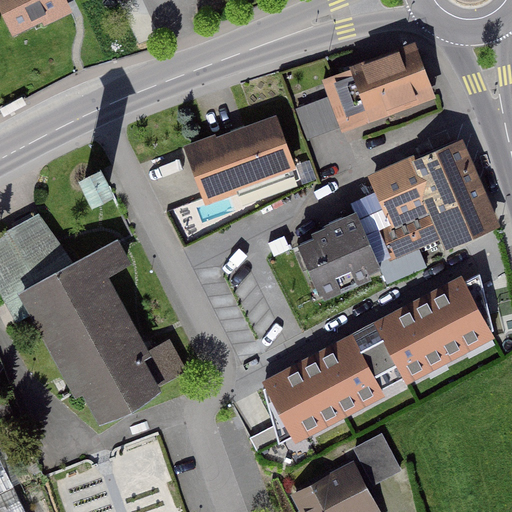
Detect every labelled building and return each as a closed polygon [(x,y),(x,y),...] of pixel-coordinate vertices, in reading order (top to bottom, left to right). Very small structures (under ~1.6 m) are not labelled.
[(44,21),(64,11),(58,0),(0,0),(0,5),(12,30),(41,15),(44,21)] [(405,50),(341,72),(321,80),(338,126),(428,92),(414,54),(405,50)] [(294,168),(277,121),(189,152),(205,199),(294,168)] [(448,243),(490,225),(455,143),(371,179),(378,194),(351,206),(363,233),(375,228),(389,259),(439,237),(441,242),(447,239),(448,243)] [(105,192),(106,192),(96,172),(95,173),(95,174),(84,179),(84,178),(83,179),(92,199),(93,198),(93,197),(104,192),(105,192)] [(327,233),(297,246),(318,295),(377,269),(354,213),(324,226),(327,233)] [(114,247),(113,244),(59,274),(42,283),(14,230),(0,237),(0,287),(7,301),(5,303),(6,305),(9,304),(16,318),(14,320),(14,321),(32,312),(75,393),(85,388),(100,417),(99,418),(100,420),(116,414),(128,408),(140,401),(153,391),(152,389),(151,390),(150,389),(182,371),(181,370),(180,370),(165,344),(167,343),(166,342),(142,355),(120,315),(123,314),(116,301),(113,303),(106,289),(109,287),(102,275),(123,264),(122,262),(121,263),(112,247),(114,247)] [(499,339),(481,270),(271,383),(287,446),(499,339)] [(353,449),(369,480),(396,466),(379,435),(353,449)] [(23,511),(0,464),(0,511),(23,511)] [(361,487),(351,467),(295,497),(303,511),(368,511),(373,510),(361,487)]
